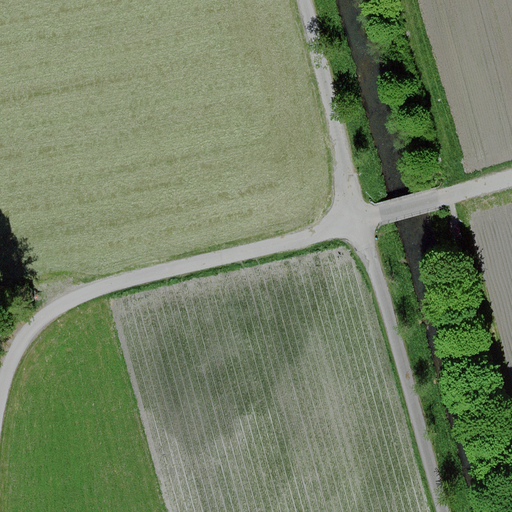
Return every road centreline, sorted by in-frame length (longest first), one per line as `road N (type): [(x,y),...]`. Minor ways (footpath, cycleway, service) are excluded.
road 1 (track): [(0,391),(26,329),(66,300),(363,221)]
road 2 (track): [(363,221),(442,511)]
road 3 (track): [(299,0),(351,203),(363,221)]
road 4 (track): [(363,221),(511,179)]
